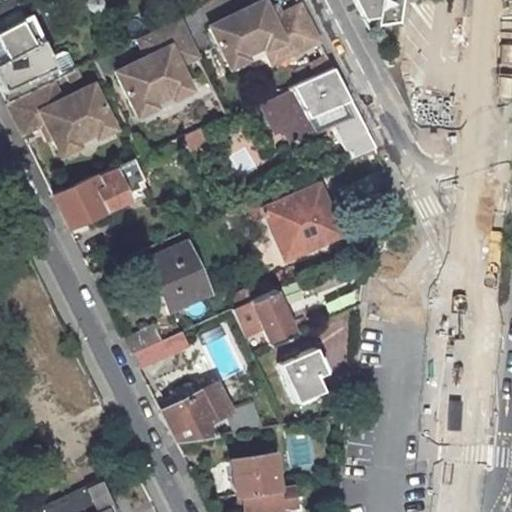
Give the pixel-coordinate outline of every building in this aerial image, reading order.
[(24,16),(13,0),(0,0),(0,91),(5,101),(35,87),(50,80),(56,77),(27,15),(24,16)] [(86,6),(87,8),(88,9),(91,11),(94,12),(95,11),(97,10),(100,5),(100,1),(99,0),(85,0),(85,2),(86,6)] [(280,15),(272,19),(268,11),(263,0),(229,17),(209,27),(228,68),(242,62),(247,59),(245,56),(263,46),(265,50),(282,43),(289,56),(318,42),(307,21),(299,6),(280,15)] [(352,0),(362,20),(375,16),(374,25),(397,22),(400,0),(352,0)] [(276,8),(268,11),(272,19),(280,15),(276,8)] [(136,38),(145,56),(114,71),(120,83),(132,78),(148,109),(154,106),(152,102),(169,94),(171,98),(190,89),(179,66),(174,57),(192,49),(177,18),(136,38)] [(272,64),(289,56),(282,43),(265,50),(272,64)] [(192,49),(174,57),(179,66),(196,58),(192,49)] [(67,81),(78,76),(75,68),(63,74),(67,81)] [(348,100),(348,99),(332,69),(290,88),(281,92),(265,98),(278,126),(287,130),(287,143),(288,145),(315,132),(308,117),(343,102),(348,100)] [(120,83),(135,115),(148,109),(132,78),(120,83)] [(35,87),(5,101),(12,115),(19,130),(96,94),(91,84),(59,99),(50,80),(35,87)] [(75,141),(92,133),(94,136),(113,128),(96,94),(19,130),(21,133),(44,123),(57,153),(77,144),(75,141)] [(351,116),(343,102),(308,117),(315,132),(331,125),(347,159),(373,147),(356,114),(351,116)] [(182,136),(189,152),(218,140),(211,123),(195,130),(190,132),(182,136)] [(331,125),(315,132),(332,165),(347,159),(331,125)] [(287,143),(287,130),(278,126),(287,143)] [(134,163),(145,189),(159,183),(147,157),(134,163)] [(52,195),(66,225),(112,204),(114,208),(147,194),(145,189),(134,163),(131,159),(126,161),(97,174),(91,177),(52,195)] [(316,183),(260,208),(282,258),(338,234),(316,183)] [(184,242),(146,259),(168,307),(205,291),(184,242)] [(323,301),(330,316),(358,302),(360,284),(323,301)] [(260,326),(268,345),(292,334),(271,288),(247,299),(229,308),(241,334),(260,326)] [(122,337),(130,353),(159,339),(150,323),(122,337)] [(130,353),(138,368),(187,345),(179,330),(159,339),(130,353)] [(313,347),(277,363),(294,402),(321,390),(315,376),(324,372),(313,347)] [(159,410),(175,442),(211,436),(205,423),(211,420),(228,411),(213,382),(196,390),(192,384),(187,382),(168,392),(173,402),(159,410)] [(269,452),(228,459),(234,494),(240,493),(275,487),(269,452)] [(114,511),(98,478),(23,511),(114,511)] [(293,511),(289,485),(275,487),(240,493),(242,509),(242,511),(293,511)]
